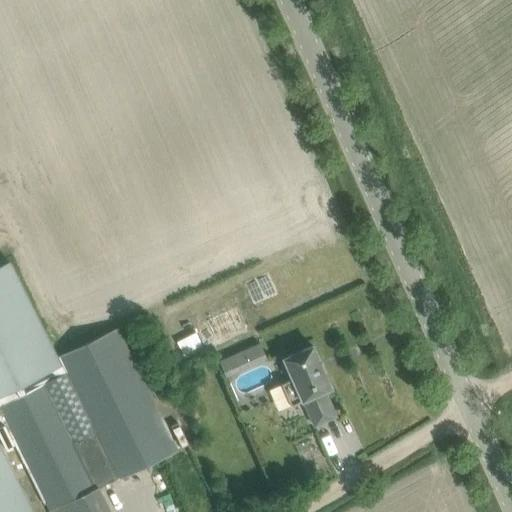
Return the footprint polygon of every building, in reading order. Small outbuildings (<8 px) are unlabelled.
[(0,264),(0,392),(61,362),(10,259),(0,264)] [(109,511),(98,488),(177,450),(117,327),(58,355),(66,371),(0,402),(0,414),(44,505),(47,503),(51,511),(109,511)] [(183,356),(202,345),(193,330),(175,340),(183,356)] [(221,377),(262,359),(254,341),(213,359),(221,377)] [(319,360),(312,345),(283,358),(292,378),(281,383),(291,405),(302,400),(314,426),(336,416),(324,390),(331,387),(324,372),(325,372),(319,360)] [(0,511),(33,511),(0,444),(0,511)]
